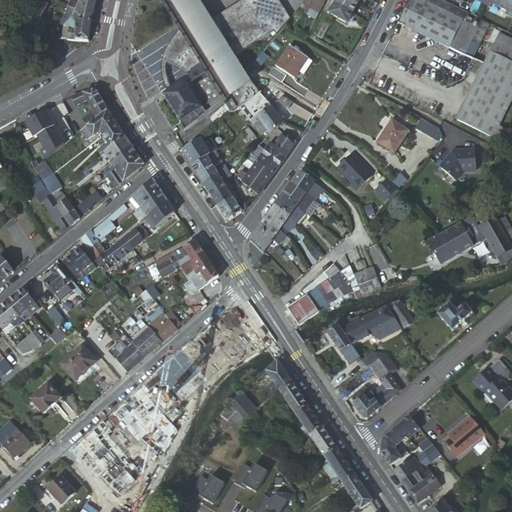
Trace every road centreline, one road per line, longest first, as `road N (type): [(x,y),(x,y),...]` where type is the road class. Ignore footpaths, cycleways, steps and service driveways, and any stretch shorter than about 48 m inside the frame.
road 1 (residential): [(247,281),(0,503)]
road 2 (tertiary): [(224,248),(290,173),(391,0)]
road 3 (residential): [(0,296),(165,162)]
road 4 (unknown): [(270,313),(354,226),(345,202),(298,159)]
road 5 (residential): [(357,445),(511,308)]
road 6 (secondary): [(357,445),(247,281)]
road 7 (tertiary): [(108,59),(0,117)]
